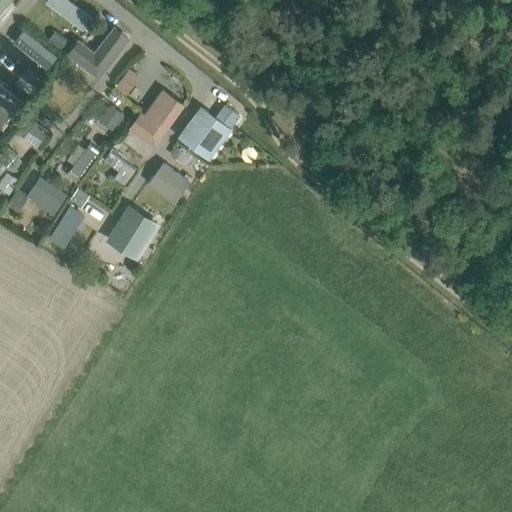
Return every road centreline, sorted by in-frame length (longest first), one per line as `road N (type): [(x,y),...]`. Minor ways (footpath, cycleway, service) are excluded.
road 1 (track): [(129,0),(246,88),(299,164),(470,302),(511,325)]
road 2 (track): [(139,34),(37,165)]
